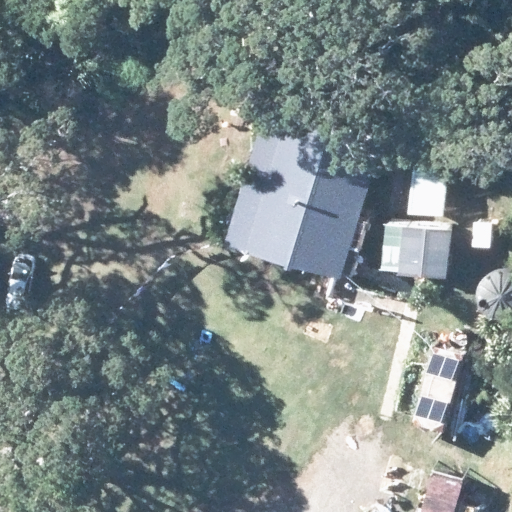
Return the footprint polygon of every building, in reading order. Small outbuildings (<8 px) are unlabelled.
[(240,238),(362,275),(405,128),(284,93),(240,238)] [(414,164),(411,209),(452,211),(453,167),(414,164)] [(482,218),(481,243),(500,243),(501,218),(482,218)] [(417,219),(410,288),(444,291),(450,223),(417,219)] [(447,346),(426,421),(454,429),(476,354),(447,346)] [(491,511),(492,486),(469,485),(468,508),(491,511)]
